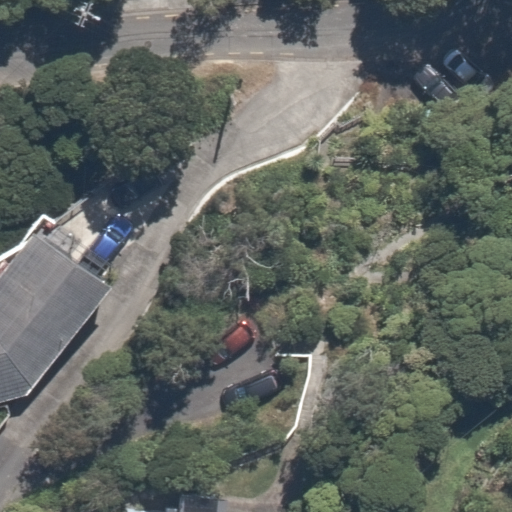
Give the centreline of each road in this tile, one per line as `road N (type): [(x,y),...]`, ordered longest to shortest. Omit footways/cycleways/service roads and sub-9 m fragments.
road 1 (residential): [(359,15),(154,242),(71,378),(0,450)]
road 2 (residential): [(0,44),(359,15)]
